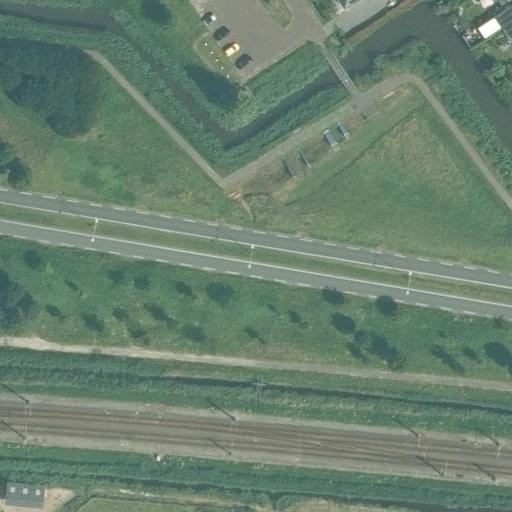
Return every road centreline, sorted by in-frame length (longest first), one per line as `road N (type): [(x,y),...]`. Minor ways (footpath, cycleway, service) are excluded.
road 1 (secondary): [(0,226),(511,313)]
road 2 (secondary): [(511,281),(0,196)]
road 3 (track): [(0,341),(511,390)]
road 4 (residential): [(292,0),(305,26),(275,49),(256,50),(222,0)]
